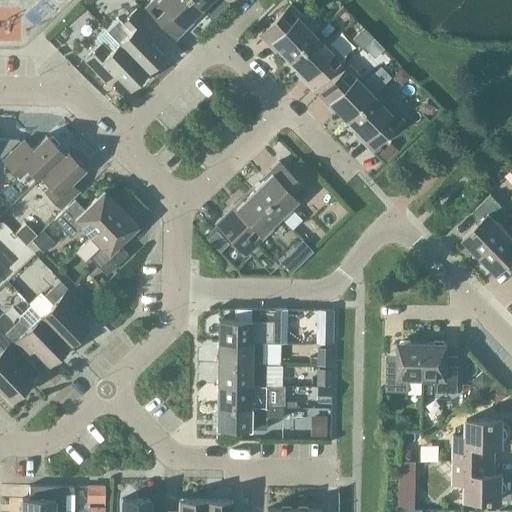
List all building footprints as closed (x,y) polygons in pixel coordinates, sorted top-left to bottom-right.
[(191,0),(150,0),(145,6),(175,37),(185,27),(183,25),(200,8),(191,0)] [(191,0),(200,8),(208,0),(191,0)] [(288,59),(314,34),(304,24),(306,21),(290,4),(259,34),(269,45),(271,42),(288,59)] [(117,17),(105,29),(149,73),(156,61),(163,54),(147,37),(155,29),(135,8),(121,21),(117,17)] [(360,47),(372,36),(363,27),(351,38),(360,47)] [(136,81),(149,73),(105,29),(94,40),(98,44),(83,58),(104,79),(112,71),(129,88),(136,81)] [(323,44),(314,34),(288,59),(304,76),(301,78),(311,89),(343,58),(326,41),(323,44)] [(361,49),(370,58),(381,47),(372,38),(361,49)] [(372,94),(372,93),(362,84),(365,81),(348,64),(317,95),(327,105),(330,102),(346,119),(372,94)] [(401,84),(410,75),(401,66),(392,75),(401,84)] [(374,91),(372,93),(372,94),(346,119),(363,136),(360,139),(370,149),(401,119),(374,91)] [(63,152),(56,144),(58,141),(51,135),(48,137),(46,134),(32,148),(23,140),(3,159),(19,176),(28,167),(38,178),(41,175),(40,174),(63,152)] [(397,149),(390,141),(377,152),(385,160),(397,149)] [(66,149),(63,152),(40,174),(41,175),(50,184),(44,190),(60,207),(78,190),(69,181),(84,167),(81,165),(83,162),(77,156),(74,157),(66,149)] [(270,173),(253,190),(278,216),(289,206),(291,208),(308,192),(278,161),(268,171),(270,173)] [(91,235),(119,207),(103,190),(84,208),(74,198),(53,219),(70,236),(81,225),(91,235)] [(245,253),(271,228),(268,225),(278,216),(253,190),(236,206),(234,203),(215,222),(245,253)] [(479,255),(506,229),(496,219),(506,209),(490,193),(472,211),(481,220),(462,237),(479,255)] [(119,207),(91,235),(100,245),(89,256),(106,273),(127,253),(117,243),(136,224),(119,207)] [(43,229),(31,240),(37,245),(42,251),(54,240),(43,229)] [(511,235),(506,229),(479,255),(497,273),(511,257),(511,235)] [(40,315),(67,344),(87,325),(71,309),(80,301),(59,279),(44,294),(52,303),(40,315)] [(261,341),(261,342),(274,342),(274,308),(238,307),(238,319),(217,318),(217,341),(261,341)] [(1,312),(0,313),(0,329),(3,333),(13,324),(1,312)] [(67,344),(40,315),(27,327),(19,318),(13,324),(3,333),(23,354),(24,355),(33,347),(48,363),(67,344)] [(315,341),(315,342),(327,342),(330,342),(330,325),(316,325),(315,341)] [(14,362),(23,354),(3,333),(0,329),(0,387),(11,399),(31,379),(14,362)] [(217,341),(217,362),(261,363),(261,342),(261,341),(217,341)] [(422,382),(422,342),(398,341),(398,363),(386,362),(385,390),(408,391),(408,381),(422,382)] [(270,361),(286,362),(287,343),(271,342),(270,361)] [(422,342),(422,382),(435,382),(435,391),(457,392),(458,364),(446,363),(446,342),(422,342)] [(330,364),(330,348),(318,348),(318,364),(330,364)] [(314,371),(315,362),(286,361),(285,370),(314,371)] [(266,363),(261,363),(217,362),(217,384),(265,385),(266,363)] [(316,369),(316,386),(329,386),(330,386),(331,369),(316,369)] [(493,381),(482,370),(471,380),(482,391),(493,381)] [(265,385),(217,384),(216,406),(265,406),(265,405),(265,385)] [(273,384),(274,403),(294,403),(293,384),(273,384)] [(506,395),(497,384),(486,393),(495,404),(506,395)] [(316,386),(316,401),(329,401),(329,386),(316,386)] [(265,406),(216,406),(216,428),(249,428),(265,428),(266,417),(282,418),(282,406),(265,405),(265,406)] [(397,414),(396,429),(399,430),(401,430),(410,430),(410,415),(397,414)] [(325,438),(325,416),(309,416),(309,438),(325,438)] [(454,458),(488,459),(488,445),(502,445),(502,436),(505,435),(506,432),(505,429),(502,427),(502,419),(466,418),(466,435),(454,435),(454,458)] [(421,446),(421,461),(438,461),(438,446),(421,446)] [(411,458),(411,450),(402,450),(402,458),(411,458)] [(488,459),(454,458),(453,482),(465,482),(465,498),(501,499),(501,489),(504,488),(505,484),(504,481),(501,480),(501,473),(487,473),(488,459)] [(21,498),(20,511),(53,511),(53,509),(65,509),(65,493),(73,493),(73,485),(29,484),(29,498),(21,498)] [(104,484),(86,484),(86,502),(104,502),(104,484)] [(400,496),(400,509),(411,509),(411,496),(400,496)] [(148,511),(149,498),(121,498),(120,511),(148,511)] [(205,511),(205,499),(178,499),(178,509),(166,508),(165,511),(205,511)] [(205,499),(205,511),(244,511),(244,509),(232,509),(232,499),(205,499)]
